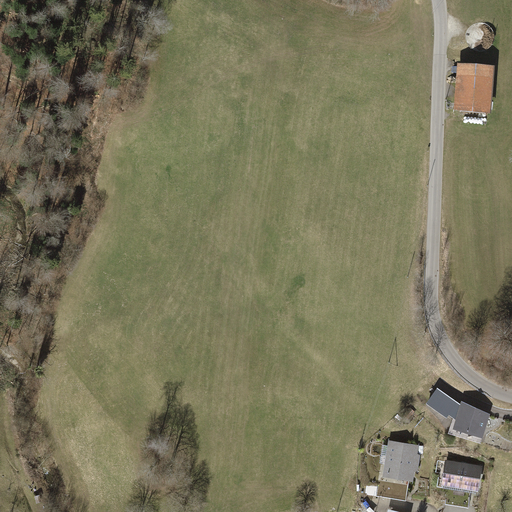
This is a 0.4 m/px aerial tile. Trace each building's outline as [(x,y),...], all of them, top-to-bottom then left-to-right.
[(496,64),(459,63),(457,112),(494,114),(496,64)] [(460,406),(437,389),(427,403),(446,416),(448,413),(453,417),(460,406)] [(488,414),(462,402),(454,427),(482,435),(488,414)] [(418,446),(389,442),(389,446),(384,445),(381,463),(386,464),(384,476),(412,481),(418,446)] [(483,467),(446,461),(442,485),(479,491),(483,467)]
